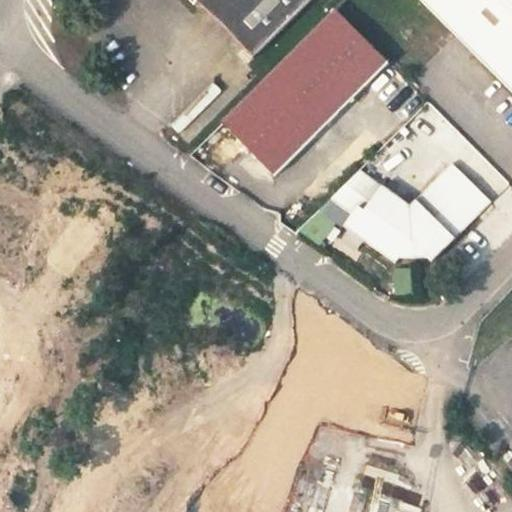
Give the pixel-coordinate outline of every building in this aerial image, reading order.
[(254,58),(312,0),(188,0),(194,5),(197,2),(254,58)] [(511,0),(420,0),(511,92),(511,0)] [(335,12),(222,125),(275,178),(388,65),(335,12)] [(410,206),(360,171),(331,200),(353,215),(344,227),(396,264),(399,259),(427,258),(432,262),(473,221),(491,203),(452,164),(410,206)] [(72,287),(119,233),(81,200),(34,254),(72,287)] [(0,417),(4,411),(41,318),(0,301),(0,417)]
